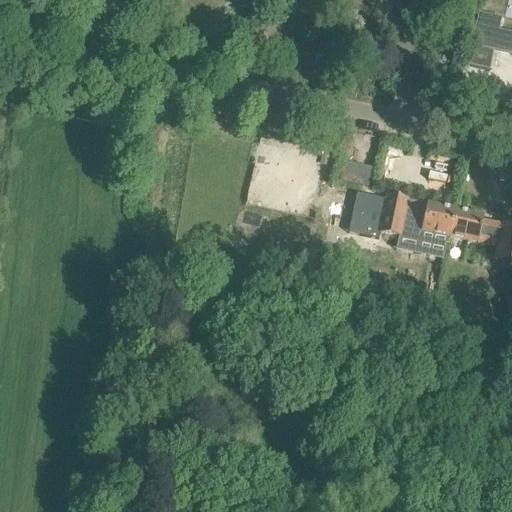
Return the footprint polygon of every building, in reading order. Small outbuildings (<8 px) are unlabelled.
[(511,56),(511,42),(495,39),(499,21),(476,17),(472,34),(470,47),(511,56)] [(470,67),(489,70),(492,53),(473,50),(470,67)] [(339,180),(363,185),(367,168),(343,163),(339,180)] [(420,235),(448,241),(454,213),(425,207),(425,209),(406,204),(406,203),(385,199),(377,235),(398,240),(398,238),(418,243),(420,235)] [(488,237),(479,235),(482,219),(454,213),(448,241),(485,249),(488,237)] [(344,282),(325,297),(338,314),(358,300),(344,282)] [(413,303),(408,327),(409,328),(407,336),(421,339),(423,331),(424,331),(429,307),(413,303)]
